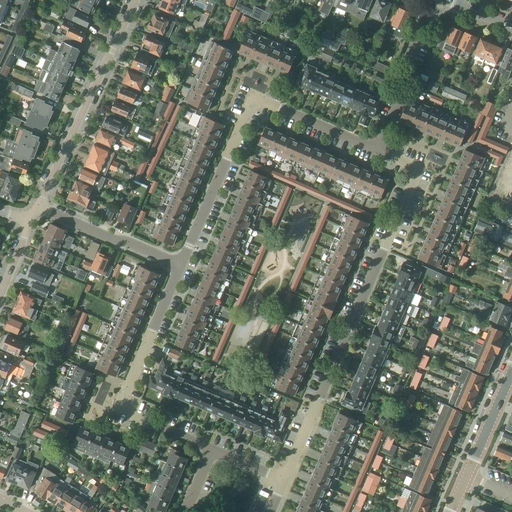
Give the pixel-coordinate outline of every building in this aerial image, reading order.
[(86,0),(74,0),(75,0),(73,6),(93,15),(97,5),(86,0)] [(175,15),(178,9),(183,11),(185,6),(180,4),(170,0),(162,0),(159,8),(175,15)] [(332,6),(334,0),(317,0),(324,2),(320,12),(328,15),(332,6)] [(358,0),(355,8),(366,13),(371,0),(358,0)] [(377,0),(371,16),(379,19),(377,23),(383,26),(385,22),(388,17),(385,16),(390,4),(380,0),(377,0)] [(29,3),(25,1),(20,11),(24,13),(29,3)] [(39,10),(58,19),(60,13),(42,4),(39,10)] [(250,17),(253,11),(244,7),(241,13),(250,17)] [(253,11),(250,17),(265,24),(270,14),(255,7),(253,11)] [(399,8),(389,31),(402,37),(412,14),(406,11),(406,9),(403,7),(401,9),(400,8),(399,8)] [(70,8),(66,18),(88,28),(92,19),(77,13),(77,11),(70,8)] [(234,9),(221,39),(228,42),(241,12),(234,9)] [(24,13),(20,11),(16,21),(20,23),(24,13)] [(199,23),(195,21),(193,26),(202,30),(208,17),(202,14),(199,23)] [(155,32),(155,33),(169,39),(177,21),(169,18),(168,20),(162,17),(161,18),(155,16),(152,22),(151,22),(148,30),(155,32)] [(242,16),(239,24),(246,27),(249,19),(242,16)] [(20,23),(16,21),(11,31),(15,33),(20,23)] [(38,27),(52,34),(55,28),(41,21),(38,27)] [(64,23),(59,32),(62,33),(82,43),(86,34),(70,27),(71,26),(64,23)] [(445,42),(457,47),(463,32),(452,27),(448,34),(445,42)] [(243,45),(239,53),(288,74),(298,51),(249,30),(243,45)] [(332,49),(338,51),(340,45),(343,46),(348,35),(339,31),(332,49)] [(459,48),(470,53),(477,37),(466,32),(459,48)] [(13,44),(15,45),(15,44),(20,46),(24,37),(18,34),(13,44)] [(4,46),(8,48),(13,37),(9,35),(4,46)] [(166,44),(148,36),(142,49),(161,57),(165,47),(171,49),(173,46),(166,43),(166,44)] [(321,36),(318,44),(331,50),(334,42),(321,36)] [(481,39),(475,55),(485,59),(492,44),(481,39)] [(186,43),(180,41),(177,47),(192,54),(195,48),(195,47),(195,46),(186,42),(186,43)] [(63,42),(59,52),(76,60),(81,51),(63,42)] [(189,88),(183,101),(208,112),(233,52),(211,42),(190,89),(189,88)] [(309,42),(304,55),(310,57),(316,45),(309,42)] [(11,54),(17,57),(17,58),(21,60),(25,50),(19,47),(20,46),(15,44),(15,45),(11,54)] [(497,64),(503,48),(492,44),(485,59),(497,64)] [(8,48),(4,46),(0,54),(0,55),(3,58),(8,48)] [(326,48),(325,48),(320,59),(331,63),(335,52),(331,51),(326,48)] [(51,49),(47,59),(54,62),(72,70),(76,60),(59,52),(51,49)] [(498,72),(503,74),(501,78),(508,81),(511,70),(511,67),(511,50),(507,49),(500,67),(500,66),(498,72)] [(17,57),(11,54),(6,65),(12,67),(17,58),(17,57)] [(138,54),(132,67),(151,75),(157,61),(151,58),(150,60),(138,54)] [(380,56),(375,54),(370,67),(388,75),(391,68),(378,62),(380,56)] [(54,62),(50,72),(67,80),(72,70),(54,62)] [(186,66),(177,62),(174,68),(183,72),(186,66)] [(12,67),(6,65),(1,75),(7,78),(12,67)] [(297,84),(307,88),(308,88),(315,71),(316,69),(305,65),(297,84)] [(44,70),(39,80),(63,91),(67,80),(50,72),(49,73),(44,70)] [(308,88),(307,88),(319,93),(326,75),(315,71),(308,88)] [(146,80),(129,73),(125,83),(141,90),(144,84),(153,88),(156,82),(146,78),(146,80)] [(387,77),(377,73),(374,79),(384,83),(387,77)] [(435,73),(432,81),(440,84),(444,77),(435,73)] [(329,98),(337,80),(326,75),(319,93),(329,98)] [(39,80),(34,91),(40,93),(58,101),(63,91),(39,80)] [(168,87),(175,90),(178,83),(171,80),(168,87)] [(340,102),(347,85),(337,80),(329,98),(340,102)] [(428,89),(437,93),(440,85),(431,81),(428,89)] [(350,107),(358,89),(347,85),(340,102),(350,107)] [(18,86),(16,92),(31,99),(34,93),(18,86)] [(162,101),(168,103),(168,104),(174,90),(168,87),(162,101)] [(452,102),(457,91),(445,87),(441,97),(452,102)] [(123,88),(119,98),(135,105),(141,107),(144,98),(142,97),(143,97),(123,88)] [(368,94),(358,89),(350,107),(360,111),(367,96),(368,94)] [(457,91),(452,102),(463,106),(467,96),(457,91)] [(359,115),(363,116),(361,121),(369,124),(372,117),(374,118),(381,102),(367,96),(360,111),(359,115)] [(36,99),(31,111),(50,119),(53,113),(51,111),(52,108),(43,104),(44,102),(36,99)] [(167,105),(160,101),(154,113),(162,117),(168,104),(167,105)] [(485,101),(480,113),(484,115),(487,116),(493,119),(498,107),(485,101)] [(132,120),(136,110),(116,102),(112,111),(132,120)] [(411,127),(419,109),(420,107),(408,102),(400,122),(411,127)] [(419,109),(411,127),(422,132),(433,108),(422,103),(420,107),(419,109)] [(433,108),(422,132),(441,140),(451,116),(433,108)] [(27,125),(34,128),(34,126),(43,130),(44,126),(47,127),(50,119),(31,111),(28,110),(28,111),(29,111),(26,118),(29,119),(27,125)] [(147,130),(155,133),(158,125),(162,117),(154,113),(147,130)] [(480,113),(467,142),(472,144),(484,115),(480,113)] [(3,121),(19,128),(22,121),(6,114),(3,121)] [(173,246),(225,126),(201,116),(150,236),(173,246)] [(451,116),(441,140),(455,146),(460,148),(467,130),(470,124),(451,116)] [(487,116),(476,141),(507,154),(510,148),(495,142),(486,137),(491,125),(493,119),(487,116)] [(108,117),(104,128),(124,137),(129,126),(108,117)] [(155,134),(140,127),(137,135),(151,140),(151,139),(153,139),(155,134)] [(257,150),(269,155),(278,134),(266,128),(257,150)] [(20,129),(15,142),(37,150),(40,142),(38,142),(39,138),(31,135),(32,133),(26,131),(20,129)] [(116,139),(123,143),(122,144),(133,149),(135,144),(117,136),(117,137),(102,131),(97,141),(112,148),(116,139)] [(286,163),(293,166),(303,144),(278,134),(269,155),(276,158),(275,160),(285,165),(286,163)] [(10,155),(22,160),(23,158),(31,160),(32,157),(34,158),(37,150),(15,142),(10,155)] [(303,144),(293,166),(301,169),(300,171),(310,175),(311,173),(318,176),(327,155),(303,144)] [(115,155),(95,146),(90,156),(110,165),(115,155)] [(481,146),(479,151),(497,158),(495,163),(500,165),(504,156),(481,146)] [(465,151),(459,166),(481,176),(488,160),(465,151)] [(352,166),(327,155),(318,176),(325,180),(324,182),(334,186),(335,184),(342,187),(352,166)] [(0,161),(0,168),(10,172),(11,170),(27,176),(30,166),(14,160),(14,159),(10,158),(6,156),(3,162),(0,161)] [(90,156),(85,167),(106,176),(110,165),(90,156)] [(359,195),(367,198),(376,176),(352,166),(342,187),(349,190),(348,192),(358,197),(359,195)] [(459,166),(452,182),(475,191),(481,176),(459,166)] [(84,169),(80,179),(100,188),(104,178),(84,169)] [(0,178),(5,180),(3,185),(19,192),(23,181),(14,178),(15,176),(9,174),(1,171),(0,174),(0,178)] [(272,181),(250,171),(244,183),(267,193),(272,181)] [(376,176),(367,198),(379,203),(388,182),(376,176)] [(133,180),(129,189),(144,195),(148,187),(139,183),(133,180)] [(89,198),(90,194),(98,197),(100,191),(93,188),(77,181),(76,182),(72,191),(88,198),(89,198)] [(452,182),(445,197),(468,207),(475,191),(452,182)] [(238,199),(234,208),(256,218),(260,210),(262,210),(266,201),(264,200),(267,193),(244,183),(238,199)] [(0,198),(5,200),(5,199),(14,202),(19,192),(3,185),(0,191),(0,198)] [(88,199),(88,198),(72,191),(69,199),(70,199),(70,200),(74,202),(74,201),(76,202),(74,207),(82,211),(84,208),(92,212),(96,202),(88,199)] [(445,197),(439,213),(461,222),(468,207),(445,197)] [(119,221),(130,226),(137,210),(126,205),(119,221)] [(109,207),(103,219),(109,222),(114,210),(109,207)] [(256,218),(234,208),(223,233),(246,243),(249,234),(251,235),(256,225),(254,224),(256,218)] [(439,213),(432,228),(455,238),(461,222),(439,213)] [(364,237),(370,225),(346,214),(340,227),(346,229),(364,237)] [(511,230),(503,227),(498,224),(498,225),(480,217),(474,231),(475,231),(492,238),(492,239),(498,241),(511,246),(511,230)] [(68,232),(51,224),(47,233),(72,244),(74,239),(66,235),(68,232)] [(360,247),(364,237),(346,229),(340,227),(336,237),(360,247)] [(432,228),(425,244),(448,253),(455,238),(432,228)] [(43,242),(60,250),(62,246),(70,250),(72,244),(47,233),(43,242)] [(246,243),(223,233),(213,258),(235,267),(239,259),(241,260),(245,249),(243,249),(246,243)] [(336,237),(331,248),(355,258),(360,247),(336,237)] [(473,239),(470,245),(477,248),(479,242),(473,239)] [(60,250),(43,242),(40,251),(65,262),(67,257),(59,253),(60,250)] [(100,246),(93,243),(88,252),(96,256),(100,246)] [(425,244),(419,259),(441,269),(448,253),(425,244)] [(470,245),(468,251),(474,254),(477,248),(470,245)] [(355,258),(331,248),(325,261),(349,272),(355,258)] [(35,261),(52,269),(60,272),(65,262),(40,251),(35,261)] [(90,271),(89,275),(101,280),(111,258),(98,253),(93,265),(90,271)] [(460,263),(467,265),(470,259),(463,256),(460,263)] [(235,267),(213,258),(202,283),(225,292),(227,286),(229,286),(233,276),(232,276),(235,267)] [(85,261),(82,268),(90,271),(93,265),(85,261)] [(325,261),(320,273),(344,284),(349,272),(325,261)] [(119,263),(115,276),(120,277),(124,265),(119,263)] [(421,275),(423,276),(424,274),(449,285),(452,279),(422,265),(420,270),(403,263),(399,273),(418,282),(421,275)] [(467,265),(460,263),(458,268),(464,271),(467,265)] [(69,268),(78,272),(75,279),(84,282),(88,273),(83,271),(70,265),(69,268)] [(132,277),(155,287),(160,275),(137,265),(132,277)] [(28,277),(44,284),(49,286),(51,282),(54,276),(33,267),(28,277)] [(344,284),(320,273),(315,286),(338,297),(344,284)] [(400,275),(399,278),(396,285),(414,293),(419,282),(418,282),(399,273),(399,274),(400,275)] [(127,288),(150,298),(155,287),(132,277),(127,288)] [(225,292),(202,283),(191,308),(208,315),(213,317),(216,310),(218,311),(223,301),(221,300),(225,292)] [(31,292),(46,298),(49,291),(34,284),(31,292)] [(414,293),(396,285),(392,296),(410,304),(414,293)] [(451,285),(448,292),(453,294),(454,294),(457,287),(451,285)] [(338,297),(315,286),(309,300),(334,311),(338,303),(336,302),(338,297)] [(119,307),(142,317),(150,298),(127,288),(119,307)] [(42,301),(22,292),(18,302),(33,308),(35,304),(40,306),(42,301)] [(392,296),(387,307),(405,314),(410,304),(392,296)] [(432,301),(439,304),(442,299),(434,296),(432,301)] [(334,311),(309,300),(303,313),(326,323),(328,319),(330,320),(334,311)] [(439,304),(432,301),(430,306),(437,309),(439,304)] [(33,308),(18,302),(13,312),(35,321),(37,317),(36,316),(38,311),(32,309),(33,308)] [(485,303),(483,307),(486,308),(509,317),(511,310),(511,308),(497,302),(495,307),(485,303)] [(110,326),(134,336),(142,317),(119,307),(110,326)] [(384,311),(382,315),(383,316),(382,317),(400,325),(405,314),(387,307),(385,311),(384,311)] [(213,317),(208,315),(191,308),(181,332),(198,340),(202,342),(206,334),(207,335),(212,325),(210,324),(213,317)] [(486,308),(482,317),(505,327),(509,317),(486,308)] [(63,338),(55,357),(60,359),(80,311),(75,309),(71,318),(71,320),(69,324),(63,338)] [(69,357),(87,314),(83,312),(64,355),(69,357)] [(326,323),(303,313),(298,325),(321,335),(326,323)] [(376,326),(376,327),(396,335),(397,335),(401,337),(406,327),(400,325),(382,317),(378,326),(378,327),(376,326)] [(442,322),(448,325),(450,319),(444,317),(442,322)] [(11,318),(6,330),(18,335),(19,334),(26,338),(30,327),(23,324),(23,323),(11,318)] [(61,321),(55,335),(63,338),(69,324),(63,321),(61,321)] [(432,328),(439,331),(439,329),(445,331),(448,325),(442,322),(441,325),(435,322),(432,328)] [(292,337),(316,347),(321,335),(298,325),(292,337)] [(102,344),(126,355),(134,336),(110,326),(102,344)] [(371,337),(370,340),(390,349),(391,346),(396,335),(376,327),(371,337)] [(503,333),(491,327),(485,341),(501,349),(505,339),(501,337),(503,333)] [(181,332),(175,345),(197,354),(202,342),(198,340),(181,332)] [(6,337),(3,343),(5,344),(3,349),(22,357),(24,351),(22,350),(25,344),(9,337),(8,338),(6,337)] [(292,337),(288,349),(311,359),(316,347),(292,337)] [(410,341),(421,346),(423,341),(411,337),(410,341)] [(436,341),(430,339),(427,346),(433,349),(436,341)] [(371,342),(367,351),(386,359),(390,349),(370,340),(372,341),(371,342)] [(409,343),(414,345),(412,349),(419,351),(421,346),(410,341),(409,343)] [(473,348),(496,358),(497,358),(501,349),(485,341),(483,347),(475,344),(473,348)] [(97,356),(121,366),(126,355),(102,344),(97,356)] [(172,348),(169,357),(178,361),(182,353),(172,348)] [(472,352),(479,355),(477,359),(492,366),(496,358),(473,348),(472,352)] [(311,359),(288,349),(282,361),(305,372),(311,359)] [(365,358),(363,362),(381,370),(383,366),(387,367),(390,361),(386,359),(367,351),(367,352),(365,352),(364,356),(365,358)] [(421,361),(427,363),(429,357),(423,355),(421,361)] [(92,367),(116,377),(121,366),(97,356),(92,367)] [(26,357),(23,363),(34,367),(35,368),(35,367),(42,370),(44,364),(36,361),(26,357)] [(475,364),(468,360),(466,366),(488,376),(492,366),(477,359),(475,364)] [(0,360),(0,376),(5,379),(7,372),(20,377),(21,376),(29,379),(34,367),(23,363),(22,362),(19,369),(0,360)] [(151,378),(148,386),(165,393),(172,377),(166,374),(171,364),(163,361),(156,377),(155,380),(151,378)] [(282,361),(277,374),(283,376),(300,384),(305,372),(282,361)] [(427,363),(421,361),(418,367),(424,370),(427,363)] [(363,362),(358,372),(377,380),(381,370),(363,362)] [(165,393),(165,395),(173,399),(174,397),(177,398),(185,380),(184,379),(188,369),(189,365),(187,364),(185,367),(183,367),(179,377),(178,379),(172,377),(165,393)] [(73,424),(94,375),(71,365),(61,389),(67,392),(62,403),(56,401),(50,414),(73,424)] [(410,376),(414,378),(420,381),(422,374),(417,372),(418,370),(414,368),(410,376)] [(460,377),(457,376),(481,386),(484,378),(470,372),(463,369),(460,377)] [(355,379),(354,383),(372,391),(377,380),(358,372),(358,373),(356,374),(354,377),(355,379)] [(196,384),(188,403),(199,408),(207,389),(206,389),(212,375),(207,373),(201,387),(196,384)] [(283,376),(277,374),(271,386),(295,396),(300,384),(283,376)] [(0,390),(8,394),(10,388),(9,387),(11,381),(5,379),(0,376),(0,390)] [(460,382),(458,386),(463,389),(477,395),(481,386),(457,376),(455,380),(460,382)] [(420,381),(414,378),(409,387),(416,390),(420,381)] [(185,380),(177,398),(188,403),(196,384),(195,384),(196,381),(192,379),(190,382),(185,380)] [(207,389),(199,408),(210,413),(218,394),(217,393),(221,383),(217,381),(212,392),(207,389)] [(349,393),(349,394),(367,402),(372,391),(354,383),(349,393)] [(458,386),(456,385),(452,394),(473,404),(477,395),(463,389),(458,386)] [(230,395),(233,388),(227,386),(224,393),(230,395)] [(401,391),(394,388),(392,394),(399,397),(401,391)] [(240,403),(232,422),(243,427),(251,408),(249,407),(243,405),(248,394),(244,392),(239,403),(240,403)] [(344,400),(342,404),(361,412),(366,414),(371,403),(367,402),(349,394),(349,393),(347,393),(346,394),(345,395),(343,398),(344,400)] [(218,394),(210,413),(221,417),(229,399),(218,394)] [(411,394),(408,401),(414,403),(417,397),(411,394)] [(452,394),(448,403),(470,412),(473,404),(452,394)] [(251,408),(243,427),(254,431),(262,413),(260,412),(254,410),(259,399),(254,397),(249,407),(251,408)] [(25,398),(22,404),(32,409),(35,402),(25,398)] [(229,399),(221,417),(232,422),(240,403),(239,403),(229,399)] [(262,413),(254,431),(255,432),(255,434),(264,438),(265,436),(272,419),(267,417),(266,415),(271,404),(270,404),(266,402),(265,401),(260,412),(262,413)] [(408,401),(405,407),(411,409),(414,403),(408,401)] [(463,413),(444,404),(440,414),(459,423),(463,413)] [(272,419),(265,436),(282,443),(286,436),(282,434),(290,415),(282,411),(278,422),(272,419)] [(22,412),(19,420),(26,424),(30,415),(22,412)] [(338,413),(333,424),(358,435),(363,424),(338,413)] [(440,414),(436,424),(455,433),(459,423),(440,414)] [(388,430),(391,423),(380,418),(377,425),(388,430)] [(402,422),(397,419),(394,427),(399,429),(402,422)] [(13,426),(10,435),(19,439),(20,439),(20,438),(26,424),(19,420),(16,427),(13,426)] [(44,420),(41,428),(66,438),(69,431),(44,420)] [(330,436),(353,446),(358,435),(333,424),(333,426),(334,426),(330,436)] [(436,424),(431,434),(450,443),(455,433),(436,424)] [(83,427),(73,450),(110,465),(112,460),(124,466),(132,448),(83,427)] [(36,428),(33,435),(62,448),(65,441),(36,428)] [(501,441),(511,445),(511,435),(504,432),(501,441)] [(427,445),(433,447),(434,447),(446,452),(450,443),(431,434),(427,445)] [(10,435),(7,441),(16,445),(19,439),(10,435)] [(348,458),(353,446),(330,436),(325,448),(348,458)] [(141,439),(137,450),(143,453),(147,442),(141,439)] [(148,455),(153,444),(147,442),(143,453),(148,455)] [(387,442),(384,449),(389,451),(392,444),(387,442)] [(154,457),(158,447),(153,444),(148,455),(154,457)] [(511,451),(499,446),(498,445),(494,456),(510,462),(510,461),(511,461),(511,451)] [(18,460),(22,450),(17,447),(15,452),(13,457),(18,460)] [(432,450),(426,447),(422,457),(441,465),(445,455),(432,450)] [(325,448),(320,459),(343,469),(348,458),(325,448)] [(174,449),(168,463),(184,470),(188,460),(178,455),(180,452),(174,449)] [(0,463),(8,467),(12,457),(13,457),(15,452),(9,450),(5,459),(0,456),(0,463)] [(134,457),(132,461),(141,465),(143,460),(134,457)] [(422,457),(417,467),(436,475),(441,465),(422,457)] [(320,459),(315,470),(333,478),(338,480),(343,469),(320,459)] [(13,465),(7,480),(18,484),(24,470),(27,463),(20,460),(17,462),(15,461),(15,462),(13,465)] [(381,463),(375,460),(372,467),(378,470),(381,463)] [(162,461),(157,472),(179,481),(184,470),(168,463),(162,461)] [(24,470),(18,484),(28,489),(35,474),(38,466),(28,462),(27,463),(24,470)] [(417,467),(413,477),(432,485),(436,475),(417,467)] [(310,481),(328,489),(333,478),(315,470),(310,481)] [(128,471),(126,475),(135,479),(137,480),(137,479),(138,476),(134,474),(128,471)] [(157,472),(153,482),(159,485),(175,491),(179,481),(157,472)] [(107,488),(107,487),(114,493),(119,487),(112,481),(105,475),(100,482),(107,488)] [(413,477),(408,487),(427,495),(432,485),(413,477)] [(46,479),(37,494),(46,500),(47,499),(55,485),(46,479)] [(55,485),(47,499),(56,505),(65,491),(69,485),(59,479),(55,485)] [(328,489),(310,481),(305,493),(323,500),(328,503),(333,491),(328,489)] [(366,481),(363,488),(369,491),(372,484),(366,481)] [(152,482),(148,493),(154,495),(170,502),(175,491),(159,485),(153,482),(152,482)] [(83,502),(77,511),(91,511),(93,508),(96,504),(90,500),(98,487),(94,485),(91,490),(87,496),(83,502)] [(349,498),(354,500),(359,489),(354,487),(351,493),(349,498)] [(65,491),(56,505),(66,510),(74,496),(65,491)] [(431,501),(411,492),(407,500),(427,510),(431,501)] [(300,504),(318,511),(323,500),(305,493),(300,504)] [(365,501),(367,496),(361,493),(358,498),(365,501)] [(154,495),(148,510),(153,511),(155,509),(162,511),(165,511),(170,502),(154,495)] [(74,496),(66,510),(68,511),(77,511),(83,502),(80,500),(74,496)] [(365,501),(358,498),(354,510),(358,511),(360,511),(365,501)] [(403,509),(410,511),(426,511),(427,510),(407,500),(403,509)] [(131,507),(137,511),(143,511),(145,510),(136,502),(131,507)]
